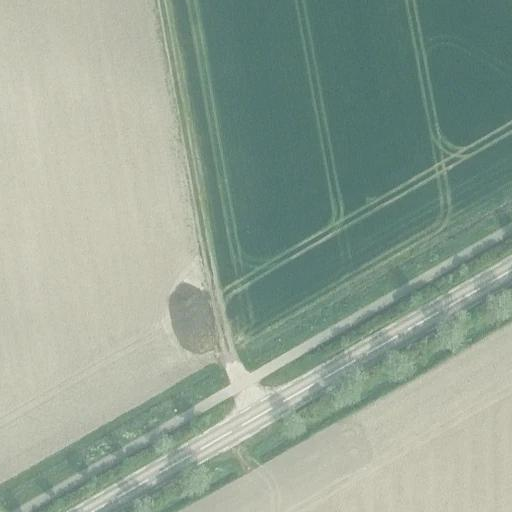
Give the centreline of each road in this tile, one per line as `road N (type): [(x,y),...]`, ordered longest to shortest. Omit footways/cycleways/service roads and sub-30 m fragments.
road 1 (secondary): [(89,511),(511,267)]
road 2 (track): [(159,0),(214,308),(228,359),(259,414)]
